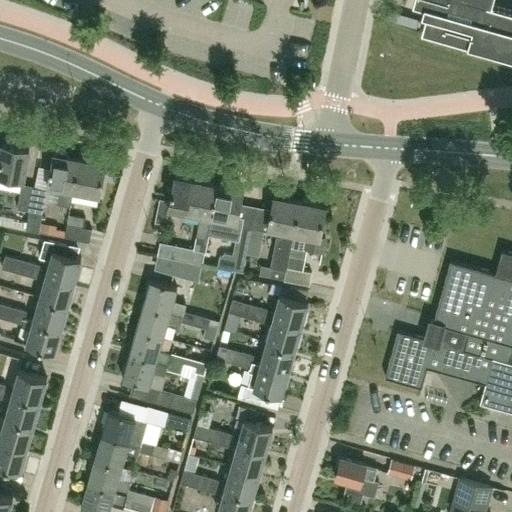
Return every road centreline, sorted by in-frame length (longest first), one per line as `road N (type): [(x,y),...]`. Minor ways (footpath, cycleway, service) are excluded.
road 1 (residential): [(46,511),(160,107)]
road 2 (residential): [(390,147),(291,511)]
road 3 (tertiary): [(331,144),(231,131),(160,107)]
road 4 (tertiary): [(160,107),(0,40)]
road 5 (unclassified): [(331,144),(357,0)]
road 6 (tertiary): [(511,157),(390,147)]
